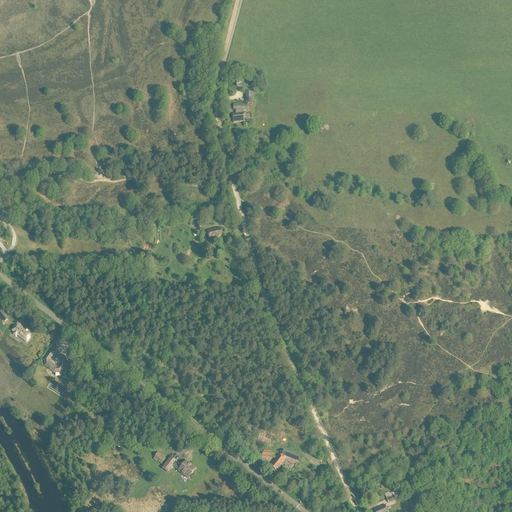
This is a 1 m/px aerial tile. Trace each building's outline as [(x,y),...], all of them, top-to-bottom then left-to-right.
[(245,92),(245,101),(254,101),(254,92),(245,92)] [(244,113),(243,111),(246,111),(246,105),(233,104),(233,110),(236,111),(235,112),(235,114),(232,115),(233,123),(245,121),(244,113)] [(222,236),(220,228),(206,231),(209,241),(215,240),(215,239),(217,238),(217,237),(222,236)] [(0,308),(0,307),(0,317),(4,323),(9,319),(0,308)] [(18,325),(16,326),(15,325),(11,330),(13,332),(13,335),(14,336),(17,336),(26,342),(29,338),(29,334),(18,325)] [(52,343),(57,347),(62,340),(57,336),(52,343)] [(50,350),(44,359),(44,365),(53,372),(60,371),(66,364),(65,357),(56,350),(50,350)] [(284,449),(282,455),(299,461),(301,456),(284,449)] [(158,453),(154,458),(161,464),(166,459),(158,453)] [(285,459),(279,454),(270,466),(275,470),(276,469),(277,469),(281,465),(280,465),(282,463),(285,459)] [(168,472),(172,466),(188,479),(196,469),(190,465),(189,466),(186,463),(187,462),(185,461),(182,466),(171,457),(162,468),(168,472)]
